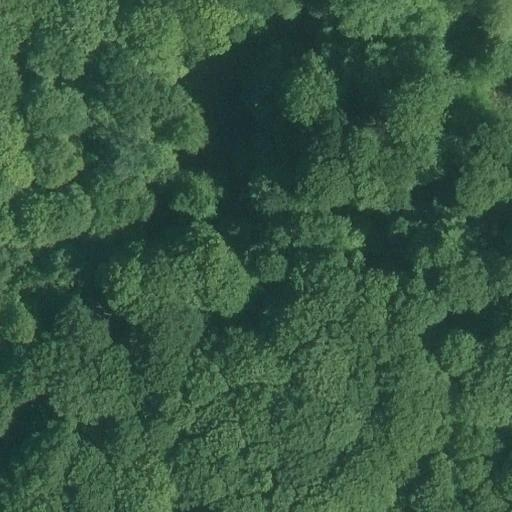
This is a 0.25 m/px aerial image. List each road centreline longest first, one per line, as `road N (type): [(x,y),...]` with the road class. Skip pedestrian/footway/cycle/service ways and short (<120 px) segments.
road 1 (track): [(511,207),(403,212),(200,200),(110,213),(0,244)]
road 2 (track): [(398,511),(511,223)]
